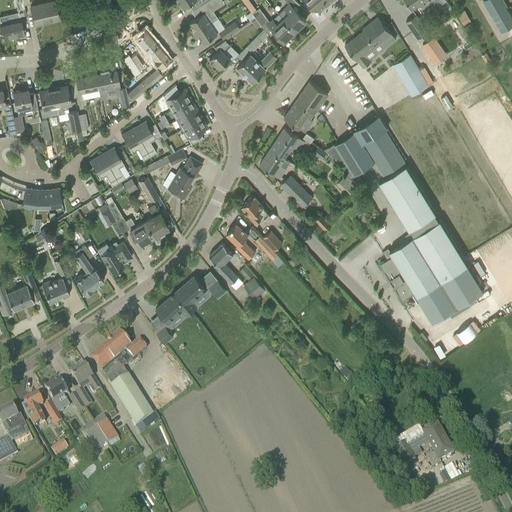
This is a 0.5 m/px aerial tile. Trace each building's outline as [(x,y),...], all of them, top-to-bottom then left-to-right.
[(21,0),(14,0),(18,16),(26,15),(23,5),(21,0)] [(216,0),(208,0),(203,4),(200,6),(205,12),(218,3),(216,0)] [(329,2),(327,0),(306,0),(312,7),(314,6),(319,11),(329,2)] [(404,0),(407,4),(412,10),(419,5),(422,10),(436,0),(439,5),(445,0),(404,0)] [(483,0),(483,1),(501,31),(511,24),(511,18),(501,0),(483,0)] [(58,19),(54,1),(30,6),(34,25),(58,19)] [(279,14),(295,30),(306,21),(290,4),(284,9),(279,14)] [(256,18),(255,18),(260,25),(261,25),(262,26),(269,20),(259,8),(252,14),(256,18)] [(465,10),(458,13),(462,24),(470,21),(465,10)] [(254,17),(251,12),(246,15),(249,21),(254,17)] [(217,19),(215,15),(207,20),(203,13),(189,23),(193,28),(191,30),(193,35),(210,24),(217,19)] [(295,30),(279,14),(274,19),(268,25),(284,41),(295,30)] [(406,22),(419,41),(429,35),(415,15),(406,22)] [(260,25),(255,18),(252,21),(256,27),(260,25)] [(371,61),(365,54),(380,42),(384,48),(395,39),(379,18),(344,45),(357,60),(363,68),(364,67),(366,67),(370,64),(370,62),(371,61)] [(2,35),(2,39),(23,34),(20,19),(0,23),(0,28),(1,33),(0,33),(1,35),(2,35)] [(218,32),(223,39),(225,38),(240,27),(236,21),(218,32)] [(210,24),(193,35),(196,39),(199,37),(203,43),(217,34),(210,24)] [(135,39),(135,40),(141,47),(159,66),(157,69),(158,71),(161,68),(171,60),(144,30),(135,39)] [(434,34),(420,43),(433,64),(447,54),(434,34)] [(261,43),(255,37),(244,48),(250,54),(237,68),(251,82),(276,57),(270,51),(261,60),(253,51),(261,43)] [(225,38),(223,39),(213,46),(217,51),(209,60),(219,70),(230,58),(223,52),(231,44),(225,38)] [(485,52),(481,55),(485,62),(490,59),(485,52)] [(428,85),(410,54),(393,64),(411,95),(428,85)] [(100,74),(95,75),(98,88),(100,95),(100,99),(108,97),(108,98),(119,95),(122,109),(128,104),(125,87),(119,88),(118,84),(118,81),(116,71),(110,72),(109,69),(99,71),(100,74)] [(157,69),(137,86),(142,92),(143,91),(146,89),(157,79),(162,75),(158,71),(157,69)] [(95,75),(75,79),(77,89),(78,93),(80,92),(82,99),(100,95),(98,88),(95,75)] [(309,81),(283,117),(298,128),(308,113),(313,116),(319,106),(328,94),(309,81)] [(171,110),(190,99),(185,90),(186,89),(185,88),(179,92),(175,85),(164,94),(167,99),(165,100),(171,110)] [(67,105),(70,104),(66,86),(52,89),(57,112),(57,114),(64,113),(63,110),(68,109),(67,105)] [(31,109),(37,108),(34,93),(28,94),(27,89),(12,92),(17,117),(25,115),(25,114),(32,113),(31,109)] [(51,114),(57,112),(52,89),(39,91),(43,110),(50,108),(51,114)] [(176,119),(195,108),(190,99),(171,110),(176,119)] [(201,117),(195,108),(176,119),(182,128),(201,117)] [(77,138),(82,137),(80,130),(77,114),(76,110),(67,112),(71,132),(76,131),(77,138)] [(84,113),(77,114),(80,130),(88,128),(84,113)] [(49,115),(50,122),(58,121),(57,114),(49,115)] [(39,116),(41,127),(44,139),(50,138),(45,115),(39,116)] [(379,115),(355,131),(363,143),(387,128),(379,115)] [(25,132),(22,116),(13,118),(16,134),(25,132)] [(199,131),(206,127),(201,117),(182,128),(191,144),(203,138),(199,131)] [(16,134),(13,118),(7,120),(10,135),(16,134)] [(145,121),(133,128),(149,156),(156,152),(150,141),(155,138),(161,135),(160,133),(154,123),(148,126),(145,121)] [(284,127),(270,149),(283,158),(289,149),(296,153),(304,140),(284,127)] [(294,133),(302,137),(305,132),(297,127),(294,133)] [(121,133),(121,134),(131,152),(137,149),(143,159),(149,156),(133,128),(122,134),(121,133)] [(355,131),(325,150),(331,156),(350,177),(374,162),(363,143),(355,131)] [(309,143),(314,138),(307,133),(303,138),(309,143)] [(41,141),(35,146),(39,152),(45,148),(41,141)] [(313,153),(315,154),(319,147),(311,142),(309,145),(315,149),(313,153)] [(123,164),(113,147),(102,154),(118,182),(124,178),(118,168),(123,164)] [(319,147),(315,154),(322,158),(326,152),(319,147)] [(167,155),(171,164),(186,157),(182,148),(167,155)] [(283,158),(270,149),(259,164),(279,178),(286,168),(279,164),(283,158)] [(118,182),(102,154),(90,160),(90,159),(89,160),(100,178),(105,175),(111,185),(118,182)] [(142,168),(145,173),(168,161),(166,156),(142,168)] [(182,169),(179,167),(167,188),(183,198),(191,185),(189,184),(192,178),(192,179),(202,163),(190,156),(182,169)] [(387,258),(378,264),(389,281),(392,279),(394,284),(392,286),(401,300),(414,293),(416,296),(417,296),(417,295),(424,291),(440,316),(440,317),(482,290),(466,264),(456,247),(414,179),(411,173),(405,165),(385,178),(379,181),(412,236),(389,250),(388,248),(383,251),(387,258)] [(352,181),(346,174),(336,184),(342,190),(352,181)] [(302,207),(312,198),(290,175),(280,184),(302,207)] [(158,196),(146,176),(138,181),(149,201),(158,196)] [(131,178),(123,183),(128,191),(136,186),(131,178)] [(120,182),(111,187),(114,193),(124,187),(120,182)] [(35,206),(36,190),(25,188),(22,204),(35,206)] [(61,204),(58,188),(47,190),(48,206),(61,204)] [(48,206),(47,190),(36,190),(35,206),(48,206)] [(241,206),(254,222),(261,216),(258,212),(263,207),(254,196),(241,206)] [(107,204),(116,221),(122,218),(112,201),(107,204)] [(152,216),(143,222),(152,237),(167,228),(153,204),(147,207),(152,216)] [(112,215),(108,208),(100,212),(104,219),(112,215)] [(77,209),(73,212),(80,224),(84,222),(77,209)] [(315,219),(324,229),(330,223),(321,214),(315,219)] [(152,237),(143,222),(135,226),(130,217),(124,221),(137,245),(152,237)] [(235,247),(248,259),(256,251),(243,239),(248,234),(236,223),(226,233),(238,244),(235,247)] [(35,236),(38,242),(50,236),(47,230),(35,236)] [(263,237),(274,250),(282,244),(270,230),(263,237)] [(84,246),(76,233),(71,237),(79,249),(84,246)] [(255,241),(272,259),(277,255),(260,236),(255,241)] [(107,244),(98,249),(101,254),(100,255),(106,264),(111,273),(124,265),(121,261),(123,259),(124,261),(131,257),(126,248),(122,242),(118,244),(116,241),(108,245),(107,244)] [(242,282),(224,263),(233,254),(222,242),(209,255),(220,267),(217,270),(235,289),(242,282)] [(103,281),(97,272),(94,268),(93,269),(81,252),(75,256),(86,271),(75,279),(79,285),(85,293),(89,294),(92,292),(92,288),(103,281)] [(54,261),(61,275),(67,271),(61,257),(54,261)] [(253,275),(245,266),(240,271),(248,279),(253,275)] [(193,274),(173,290),(190,310),(195,306),(190,301),(205,288),(193,274)] [(244,285),(254,298),(264,289),(254,277),(244,285)] [(42,285),(50,302),(69,293),(62,278),(51,283),(51,281),(42,285)] [(216,279),(207,286),(215,296),(224,289),(216,279)] [(0,283),(0,308),(2,313),(33,300),(26,282),(6,290),(3,283),(0,283)] [(190,310),(173,290),(154,307),(166,321),(180,309),(185,315),(190,310)] [(162,324),(153,331),(161,341),(170,335),(162,324)] [(108,382),(110,385),(127,374),(124,368),(147,348),(139,339),(132,345),(119,331),(91,357),(107,382),(108,382)] [(89,388),(93,394),(100,389),(93,377),(84,363),(78,367),(70,373),(78,386),(87,381),(91,387),(89,388)] [(349,372),(343,377),(349,384),(355,379),(349,372)] [(60,380),(45,388),(51,397),(53,401),(51,402),(58,413),(65,409),(62,405),(67,402),(63,395),(67,392),(65,388),(60,380)] [(83,390),(75,394),(85,409),(92,405),(83,390)] [(43,405),(42,403),(38,394),(24,401),(29,411),(33,418),(38,415),(35,409),(43,405)] [(85,409),(75,394),(68,399),(78,414),(85,409)] [(44,408),(55,426),(62,422),(51,403),(44,408)] [(13,406),(0,412),(0,420),(1,423),(8,436),(27,427),(21,415),(18,416),(17,415),(13,406)] [(159,419),(155,414),(154,415),(137,426),(135,427),(140,434),(159,419)] [(108,421),(97,428),(107,445),(118,438),(108,421)] [(422,433),(405,443),(410,453),(428,443),(434,454),(428,458),(433,468),(441,464),(439,461),(445,458),(453,453),(450,446),(437,424),(428,429),(422,433)] [(107,445),(97,428),(86,435),(97,451),(107,445)] [(0,440),(0,463),(17,454),(8,437),(0,440)] [(63,440),(50,448),(55,457),(69,448),(63,440)] [(405,443),(395,448),(406,465),(415,460),(410,453),(405,443)] [(81,461),(74,451),(66,456),(73,466),(81,461)] [(162,453),(157,456),(159,461),(165,458),(162,453)] [(137,468),(141,476),(148,472),(143,464),(137,468)] [(446,471),(452,480),(462,474),(456,464),(446,471)] [(447,474),(440,478),(444,484),(451,480),(447,474)]
